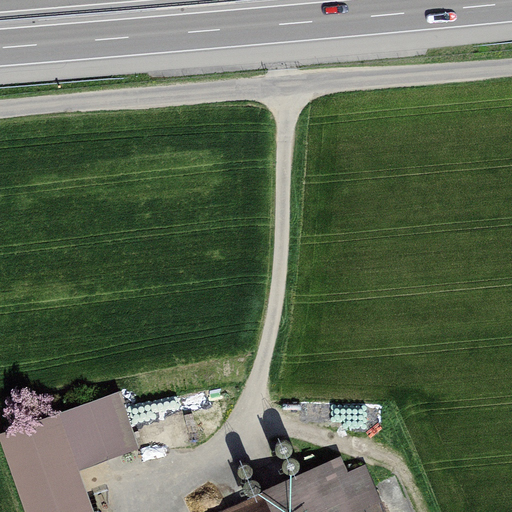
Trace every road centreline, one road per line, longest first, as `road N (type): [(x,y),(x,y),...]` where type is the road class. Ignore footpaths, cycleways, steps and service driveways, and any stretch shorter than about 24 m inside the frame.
road 1 (motorway): [(0,47),(511,2)]
road 2 (unclassified): [(511,67),(0,110)]
road 3 (track): [(420,511),(399,470),(369,448),(249,418)]
